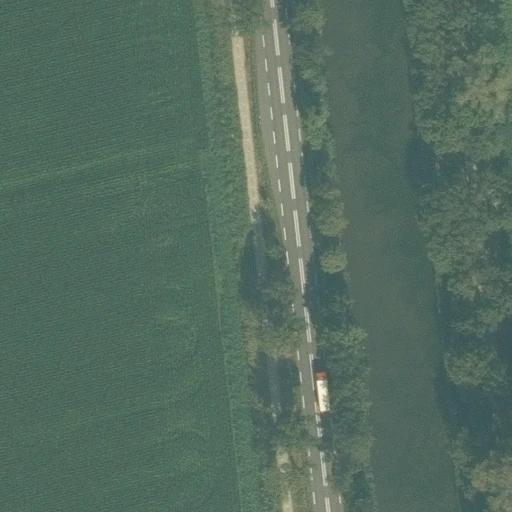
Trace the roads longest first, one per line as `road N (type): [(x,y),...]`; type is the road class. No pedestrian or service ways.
road 1 (track): [(508,511),(450,0)]
road 2 (primary): [(330,511),(274,0)]
